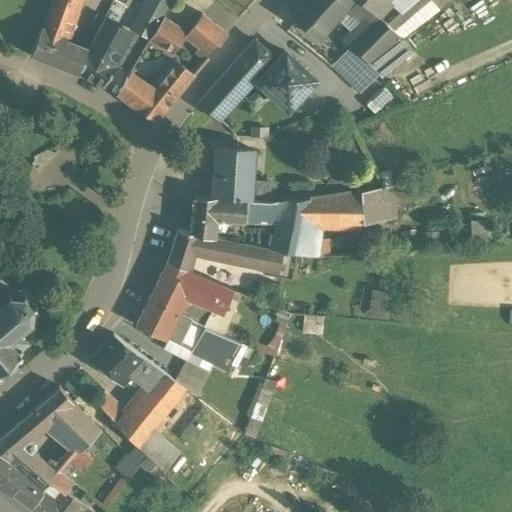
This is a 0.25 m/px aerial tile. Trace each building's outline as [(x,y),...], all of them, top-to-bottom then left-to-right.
[(52,0),(42,29),(65,39),(78,0),(52,0)] [(165,0),(147,0),(132,28),(150,38),(162,20),(172,4),(165,0)] [(306,0),(292,16),(315,37),(340,10),(349,0),(306,0)] [(388,26),(374,14),(359,0),(349,0),(340,10),(363,31),(350,45),(366,61),(368,63),(402,37),(388,26)] [(359,0),(374,14),(387,0),(359,0)] [(429,0),(419,0),(388,26),(402,37),(438,10),(429,0)] [(429,0),(438,10),(451,0),(429,0)] [(226,35),(201,16),(185,35),(184,36),(203,51),(209,56),(226,35)] [(162,20),(150,38),(172,52),(184,36),(185,35),(162,20)] [(102,21),(86,51),(78,74),(80,75),(80,74),(102,86),(103,87),(105,85),(117,92),(128,75),(128,74),(112,66),(129,35),(102,21)] [(42,29),(40,29),(30,57),(77,75),(78,74),(86,51),(64,43),(65,39),(42,29)] [(414,53),(402,37),(368,63),(376,75),(379,79),(414,53)] [(255,40),(199,103),(214,115),(230,97),(272,56),(255,40)] [(366,61),(350,45),(330,66),(347,81),(366,61)] [(203,51),(199,55),(205,60),(209,56),(203,51)] [(314,80),(285,52),(257,82),(286,110),(314,80)] [(366,61),(347,81),(360,93),(376,75),(366,61)] [(175,62),(165,73),(183,88),(193,75),(175,62)] [(165,73),(148,94),(139,89),(128,75),(117,92),(117,93),(117,94),(153,124),(183,88),(165,73)] [(254,150),(215,147),(212,198),(214,198),(215,198),(246,200),(250,200),(254,150)] [(392,187),(309,198),(304,230),(360,232),(395,221),(392,187)] [(212,198),(194,199),(190,233),(212,237),(214,219),(244,220),(246,200),(215,198),(214,198),(212,198)] [(278,220),(272,249),(281,251),(299,254),(304,230),(309,198),(282,201),(278,220)] [(250,200),(246,200),(244,220),(278,220),(282,201),(268,201),(250,200)] [(472,245),(490,244),(488,222),(471,223),(472,245)] [(190,233),(177,230),(167,262),(189,271),(192,252),(231,261),(234,242),(212,237),(190,233)] [(272,249),(234,242),(231,261),(278,272),(281,251),(272,249)] [(189,271),(167,262),(150,296),(177,310),(179,307),(207,319),(212,308),(223,313),(222,316),(229,319),(240,294),(232,290),(189,271)] [(282,291),(260,286),(257,300),(279,308),(282,291)] [(370,313),(385,315),(388,293),(372,291),(370,313)] [(0,376),(0,375),(0,370),(16,357),(19,361),(21,359),(18,355),(20,354),(19,353),(22,350),(22,349),(28,344),(31,345),(31,342),(28,342),(23,336),(23,335),(20,331),(28,325),(32,327),(33,325),(30,323),(32,311),(35,310),(35,307),(30,308),(24,300),(26,296),(24,295),(22,298),(10,299),(10,295),(7,295),(7,300),(0,305),(0,376)] [(177,310),(150,296),(136,325),(163,338),(177,311),(177,310)] [(223,313),(212,308),(207,319),(204,326),(205,327),(205,328),(222,335),(229,319),(222,316),(223,313)] [(192,320),(177,311),(163,338),(191,353),(204,326),(192,321),(192,320)] [(222,335),(205,328),(205,327),(204,326),(191,353),(200,357),(200,358),(227,371),(241,343),(222,335)] [(157,367),(113,335),(88,359),(122,386),(131,375),(144,384),(157,367)] [(184,388),(157,367),(144,384),(143,385),(146,388),(136,401),(159,419),(184,388)] [(59,387),(29,412),(44,425),(73,449),(76,446),(80,450),(99,430),(72,403),(59,387)] [(127,412),(103,391),(93,401),(117,426),(127,412)] [(159,419),(136,401),(127,412),(151,430),(159,419)] [(44,425),(29,412),(17,422),(32,435),(44,425)] [(151,430),(127,412),(117,426),(131,440),(137,447),(151,430)] [(17,422),(0,436),(0,453),(29,479),(42,465),(21,445),(32,435),(17,422)] [(180,453),(151,430),(137,447),(146,457),(163,473),(180,453)] [(76,446),(55,470),(59,473),(68,462),(80,472),(91,459),(80,450),(76,446)] [(127,481),(146,457),(137,447),(127,459),(124,456),(113,470),(127,481)] [(26,480),(0,456),(0,484),(13,495),(25,481),(26,480)] [(52,475),(42,465),(29,479),(42,489),(49,481),(60,489),(60,490),(69,482),(59,473),(55,470),(52,475)] [(42,495),(25,481),(13,495),(32,509),(37,502),(42,495)] [(60,489),(54,496),(59,500),(64,493),(60,490),(60,489)] [(78,503),(64,493),(59,500),(57,502),(72,511),(78,503)] [(52,511),(51,511),(37,502),(32,509),(38,511),(52,511)] [(71,511),(72,511),(57,502),(55,505),(65,511),(71,511)]
